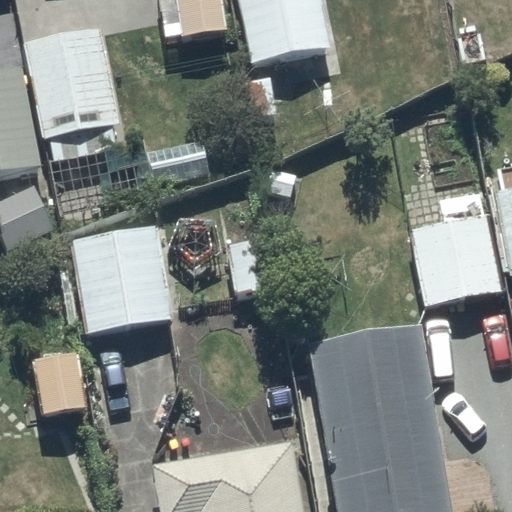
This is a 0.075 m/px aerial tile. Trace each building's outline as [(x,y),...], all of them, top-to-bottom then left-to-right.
[(176,19),(180,50),(226,46),(220,0),(160,0),(162,20),(176,19)] [(233,0),(249,76),(328,61),(315,0),(233,0)] [(119,158),(118,154),(98,40),(22,54),(40,152),(48,150),(52,170),(102,161),(119,158)] [(0,81),(0,183),(40,177),(21,77),(0,81)] [(119,158),(102,161),(110,202),(209,183),(203,148),(147,160),(145,149),(118,154),(119,158)] [(0,210),(0,248),(7,263),(54,240),(32,195),(0,210)] [(511,198),(495,201),(509,288),(511,287),(511,198)] [(407,241),(423,318),(498,303),(478,203),(437,211),(442,234),(407,241)] [(69,249),(85,344),(172,330),(156,235),(69,249)] [(225,255),(232,307),(274,301),(267,249),(225,255)] [(308,360),(332,511),(448,511),(421,342),(308,360)] [(31,372),(39,429),(87,422),(79,365),(31,372)] [(302,511),(293,454),(149,477),(154,511),(302,511)]
